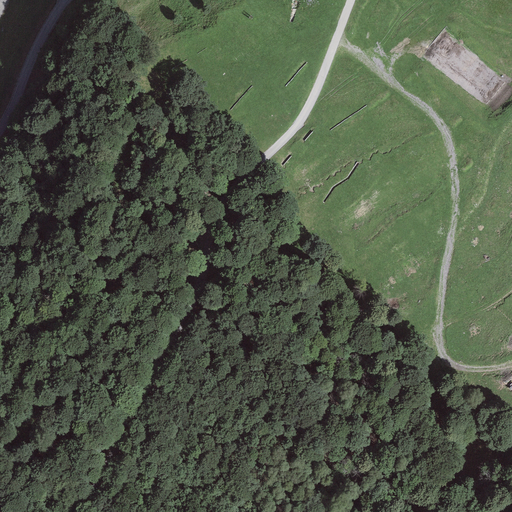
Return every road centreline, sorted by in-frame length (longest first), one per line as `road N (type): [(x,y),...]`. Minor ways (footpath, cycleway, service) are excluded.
road 1 (unclassified): [(348,0),(300,116),(211,215),(192,328),(60,511)]
road 2 (track): [(335,34),(433,115),(447,136),(451,198),(436,287),(438,355),(460,368),(511,356)]
road 3 (unclassified): [(0,129),(64,0)]
